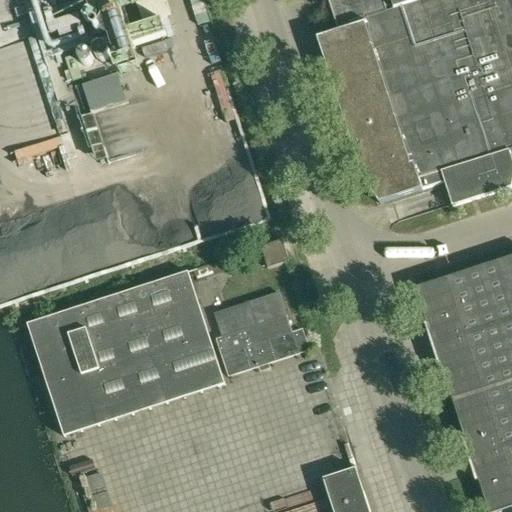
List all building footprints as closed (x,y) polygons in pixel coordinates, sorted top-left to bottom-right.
[(75,0),(79,0),(100,62),(171,39),(158,0),(42,0),(45,10),(75,0)] [(511,0),(328,0),(337,25),(347,23),(349,29),(318,39),(332,81),(332,82),(364,182),(380,205),(423,191),(444,184),(445,186),(449,199),(452,206),(452,208),(472,201),(476,200),(511,188),(511,158),(510,150),(511,149),(511,0)] [(511,258),(416,290),(435,347),(511,322),(511,258)] [(65,438),(225,386),(189,274),(28,326),(65,438)] [(228,378),(230,378),(310,352),(303,330),(292,333),(279,294),(214,315),(222,339),(216,340),(228,378)] [(511,322),(435,347),(453,403),(511,383),(511,322)] [(511,445),(511,383),(453,403),(466,444),(471,459),(511,445)] [(488,511),(500,511),(511,508),(511,445),(471,459),(476,474),(488,511)] [(334,511),(369,511),(356,470),(324,481),(334,511)] [(117,481),(89,488),(93,502),(121,494),(117,481)]
